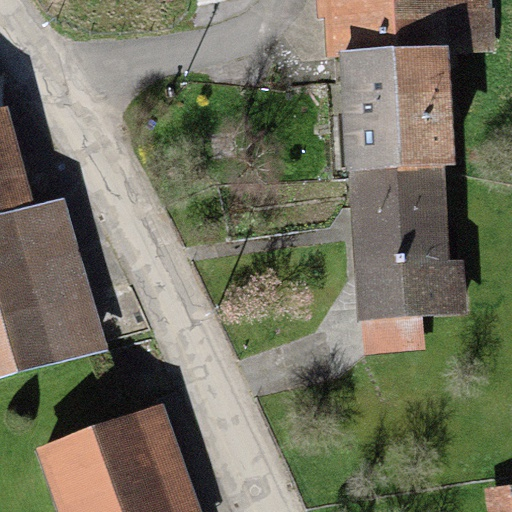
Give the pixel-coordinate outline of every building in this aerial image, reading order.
[(335,44),(437,42),(488,41),(486,0),(314,0),(315,27),(334,27),(335,44)] [(338,173),(350,172),(440,170),(437,42),(335,44),(338,173)] [(0,216),(19,211),(0,147),(0,216)] [(350,172),(353,316),(443,314),(440,170),(350,172)] [(0,216),(0,372),(96,344),(53,201),(19,211),(0,216)] [(182,511),(152,409),(0,453),(0,511),(182,511)] [(511,511),(511,491),(486,494),(486,511),(511,511)]
